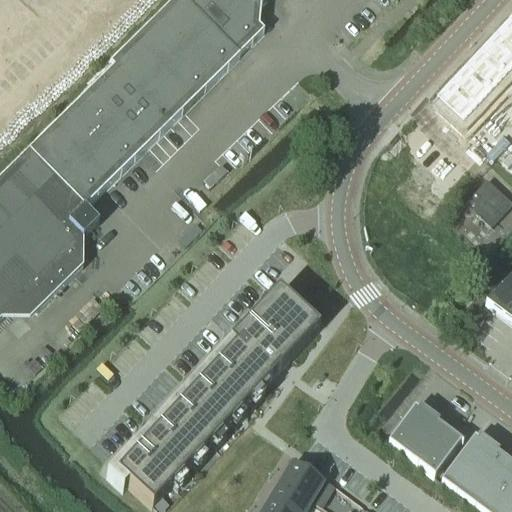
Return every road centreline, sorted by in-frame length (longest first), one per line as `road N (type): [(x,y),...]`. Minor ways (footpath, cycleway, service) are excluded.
road 1 (tertiary): [(386,324),(351,277),(339,240),(336,217),(349,165),(495,0)]
road 2 (residential): [(428,511),(326,434),(386,324)]
road 3 (tertiary): [(511,415),(386,324)]
